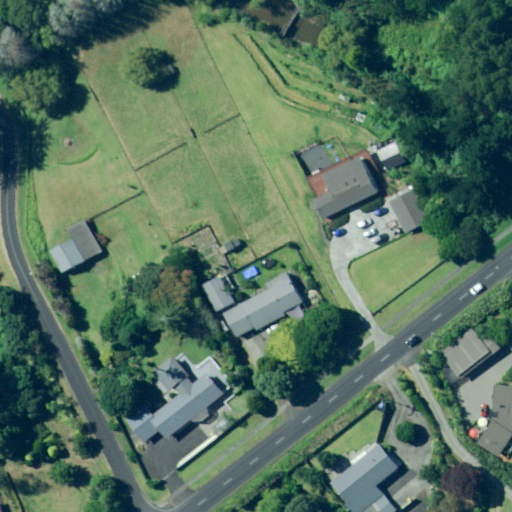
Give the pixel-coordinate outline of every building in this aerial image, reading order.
[(321,200),(330,219),(349,210),(359,205),(386,192),(369,157),(330,175),(338,192),(321,200)] [(408,231),(409,234),(436,222),(421,190),(395,202),(408,231)] [(56,251),(66,273),(89,262),(89,261),(105,252),(90,221),(86,222),(79,226),(72,229),(78,240),(56,251)] [(201,244),(202,243),(198,232),(193,234),(195,238),(192,239),(194,242),(196,246),(201,244)] [(208,272),(211,277),(221,271),(222,272),(228,269),(225,263),(208,272)] [(310,302),(305,293),(294,272),(277,282),(272,284),(275,289),(268,293),(261,297),(258,299),(247,305),(230,315),(242,338),(260,328),(262,331),(283,320),(291,316),(290,314),(306,304),(310,302)] [(137,278),(140,282),(146,279),(143,274),(137,278)] [(241,303),(240,301),(228,277),(219,282),(209,287),(213,294),(214,297),(222,312),(241,303)] [(222,325),(226,334),(232,331),(228,322),(222,325)] [(493,356),(472,329),(441,353),(462,380),(493,356)] [(225,397),(228,394),(220,384),(227,377),(222,371),(215,377),(212,373),(198,384),(193,378),(195,376),(179,357),(158,373),(162,378),(174,393),(180,388),(185,394),(159,416),(151,406),(140,414),(131,421),(149,443),(164,431),(171,440),(195,420),(196,422),(199,422),(203,422),(211,416),(211,410),(210,409),(225,397)] [(511,376),(502,375),(498,401),(504,402),(504,408),(498,407),(498,411),(499,411),(484,434),(502,447),(511,433),(511,376)] [(219,426),(221,429),(225,433),(234,426),(229,419),(219,426)] [(403,466),(387,445),(385,443),(373,452),(370,448),(356,460),(358,463),(336,480),(352,501),(350,502),(357,511),(394,511),(399,509),(391,498),(380,484),(403,466)] [(451,470),(438,480),(442,486),(455,476),(451,470)]
